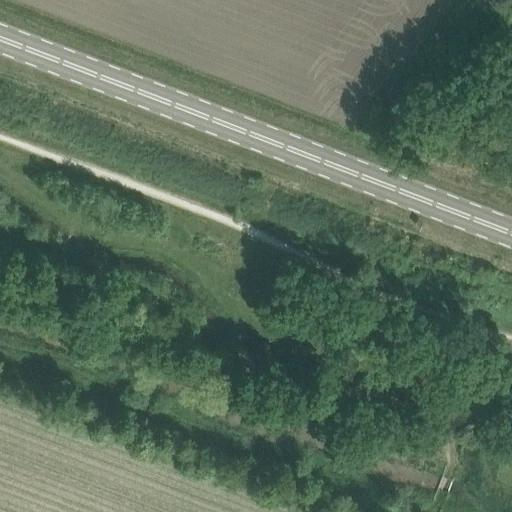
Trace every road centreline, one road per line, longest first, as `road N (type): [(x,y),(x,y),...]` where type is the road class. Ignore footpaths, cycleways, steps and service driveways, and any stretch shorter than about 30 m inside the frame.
road 1 (secondary): [(511,234),(0,40)]
road 2 (track): [(477,0),(392,116)]
